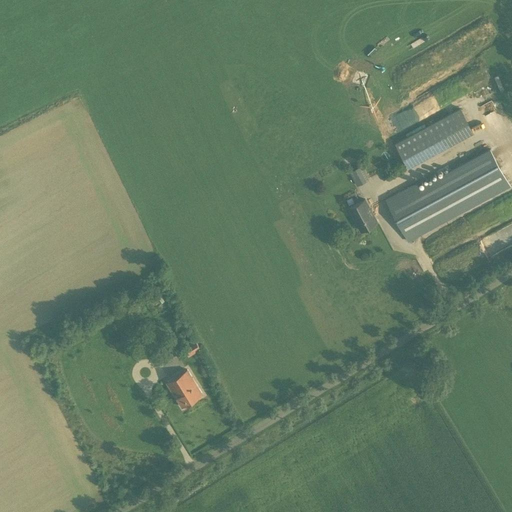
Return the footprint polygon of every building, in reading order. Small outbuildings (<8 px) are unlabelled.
[(409,136),(395,143),(408,166),(421,159),(409,136)] [(491,148),(420,187),(440,224),(510,185),(491,148)] [(357,186),(369,180),(361,165),(350,172),(357,186)] [(418,182),(385,199),(387,203),(408,242),(440,225),(440,224),(418,182)] [(365,199),(349,207),(361,230),(377,222),(365,199)] [(117,348),(131,340),(131,339),(125,330),(111,338),(117,348)] [(188,357),(201,350),(195,340),(183,348),(188,357)] [(160,351),(153,355),(160,367),(167,363),(160,351)] [(182,407),(202,394),(187,370),(167,383),(182,407)]
